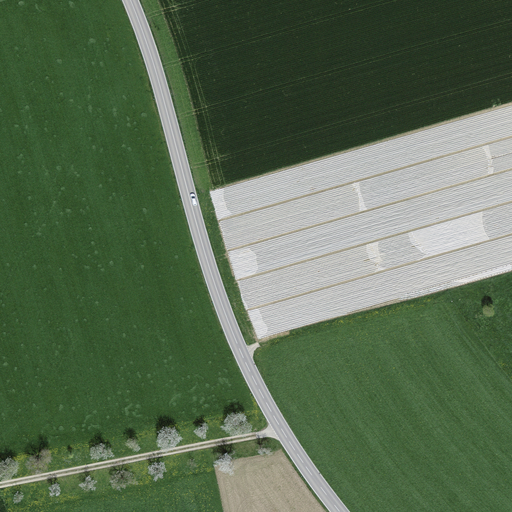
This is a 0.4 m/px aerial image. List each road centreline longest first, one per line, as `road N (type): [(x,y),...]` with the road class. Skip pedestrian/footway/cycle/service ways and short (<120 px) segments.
road 1 (secondary): [(131,0),(210,275),(244,364),(336,511)]
road 2 (track): [(0,486),(280,431)]
